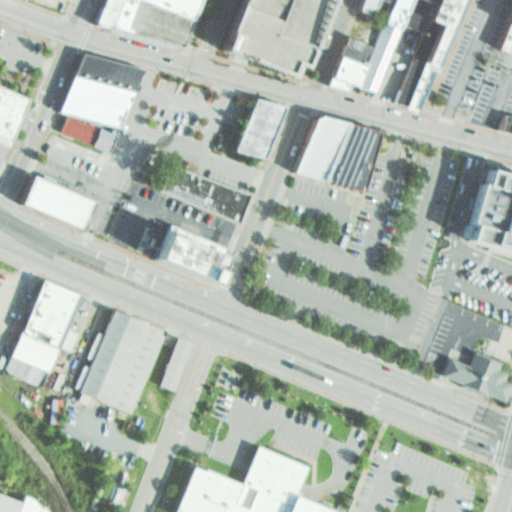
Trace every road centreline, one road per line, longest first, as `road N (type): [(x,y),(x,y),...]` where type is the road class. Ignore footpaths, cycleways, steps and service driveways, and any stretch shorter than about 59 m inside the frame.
road 1 (secondary): [(0,239),(511,454)]
road 2 (secondary): [(511,427),(0,215)]
road 3 (tertiary): [(0,6),(71,33),(511,149)]
road 4 (tertiary): [(306,95),(212,332)]
road 5 (tertiary): [(212,332),(142,511)]
road 6 (residential): [(71,33),(0,198)]
